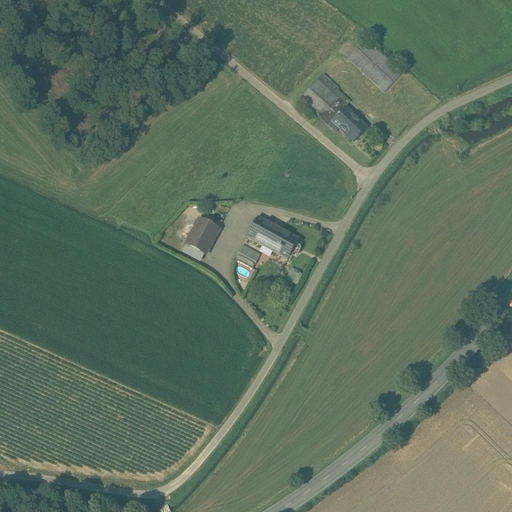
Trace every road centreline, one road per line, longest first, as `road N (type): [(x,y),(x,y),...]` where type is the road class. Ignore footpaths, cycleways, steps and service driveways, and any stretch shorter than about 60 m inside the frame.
road 1 (unclassified): [(0,475),(136,497),(178,485),(251,392),(370,180)]
road 2 (secondary): [(277,511),(395,420),(511,294)]
road 3 (unclassified): [(370,180),(156,0)]
road 4 (unclassified): [(370,180),(434,115),(511,79)]
